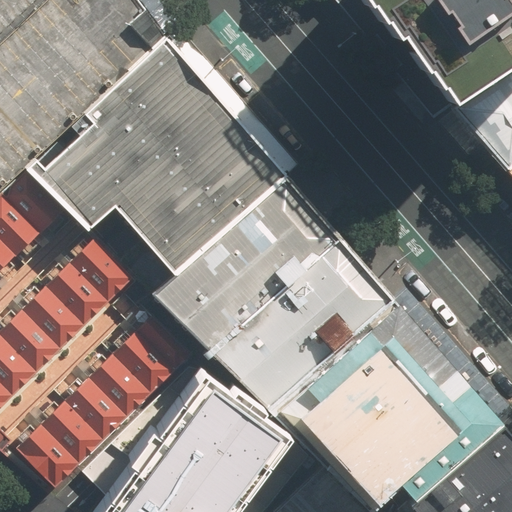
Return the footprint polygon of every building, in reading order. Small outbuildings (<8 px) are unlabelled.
[(0,0),(0,188),(26,165),(165,35),(139,0),(0,0)] [(511,0),(369,0),(391,31),(398,26),(447,97),(511,52),(511,0)] [(279,176),(165,35),(26,165),(87,228),(115,206),(174,270),(279,176)] [(511,66),(448,110),(506,172),(511,167),(511,66)] [(25,172),(0,194),(0,450),(10,460),(19,451),(55,484),(177,363),(114,294),(131,275),(93,235),(83,246),(25,172)] [(386,294),(279,176),(174,270),(152,291),(260,409),(282,389),(386,294)] [(498,419),(386,294),(282,389),(379,498),(399,481),(411,495),(461,451),(498,419)] [(215,511),(275,433),(199,376),(96,511),(215,511)] [(511,511),(511,434),(498,419),(461,451),(411,495),(408,498),(420,511),(511,511)] [(320,511),(297,488),(272,511),(320,511)]
